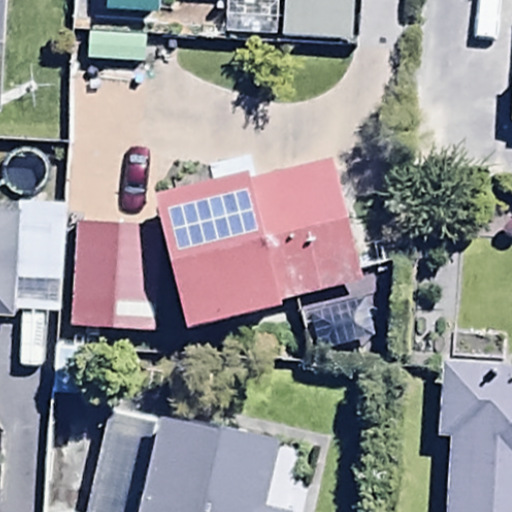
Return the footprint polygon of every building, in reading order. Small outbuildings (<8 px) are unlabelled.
[(0,0),(0,127),(4,128),(10,0),(0,0)] [(107,0),(105,27),(162,32),(164,0),(227,0),(278,4),(278,0),(107,0)] [(353,0),(283,0),(282,54),(351,57),(353,0)] [(224,7),(221,52),(274,54),(276,9),(224,7)] [(88,40),(86,71),(143,75),(145,43),(88,40)] [(69,76),(62,169),(139,174),(146,82),(69,76)] [(358,299),(325,175),(151,220),(187,359),(285,333),(281,319),(358,299)] [(0,329),(63,331),(67,218),(16,216),(15,225),(0,224),(0,329)] [(437,456),(449,457),(445,511),(511,511),(511,383),(442,379),(437,456)] [(110,423),(89,511),(261,511),(273,461),(110,423)]
